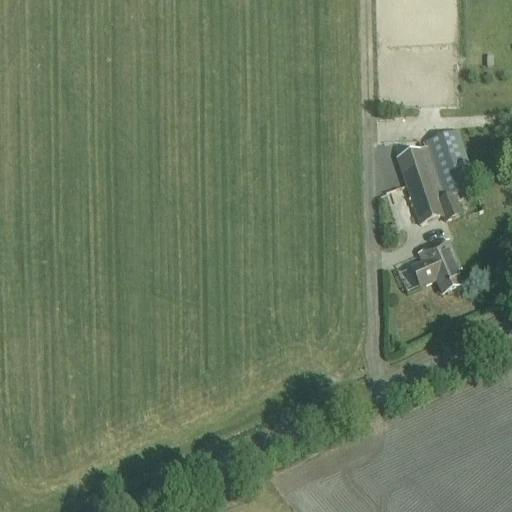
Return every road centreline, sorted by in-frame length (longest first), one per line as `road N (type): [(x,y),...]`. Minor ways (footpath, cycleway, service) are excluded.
road 1 (unclassified): [(117,511),(511,329)]
road 2 (track): [(385,387),(373,354),(365,0)]
